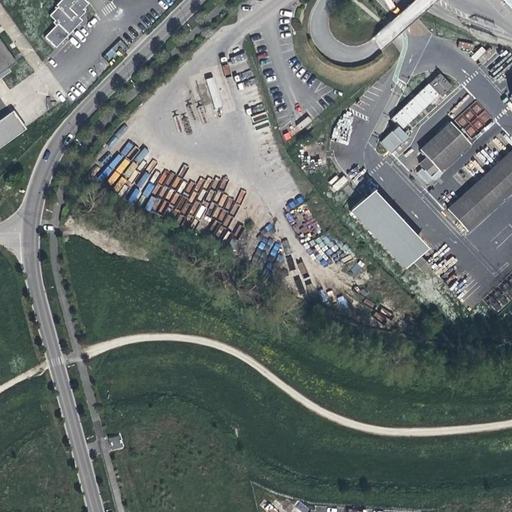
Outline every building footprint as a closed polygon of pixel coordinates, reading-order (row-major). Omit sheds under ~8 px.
[(78,14),(91,1),(89,0),(61,0),(58,4),(60,5),(51,14),(59,22),(46,34),(58,45),(83,20),(78,14)] [(511,0),(503,0),(511,9),(511,0)] [(0,39),(0,78),(9,72),(7,69),(16,63),(0,39)] [(403,130),(451,85),(440,72),(392,118),(403,130)] [(0,138),(21,124),(13,112),(0,121),(0,138)] [(429,158),(437,167),(467,140),(447,118),(417,145),(422,150),(429,158)] [(390,154),(409,137),(398,125),(380,142),(390,154)] [(511,141),(463,186),(484,209),(511,183),(511,141)] [(423,163),(429,158),(422,150),(417,155),(423,163)] [(342,177),(332,187),(336,191),(346,181),(342,177)] [(348,207),(399,263),(413,251),(362,194),(348,207)] [(120,435),(108,438),(112,450),(123,447),(120,435)] [(63,511),(60,501),(39,511),(63,511)]
